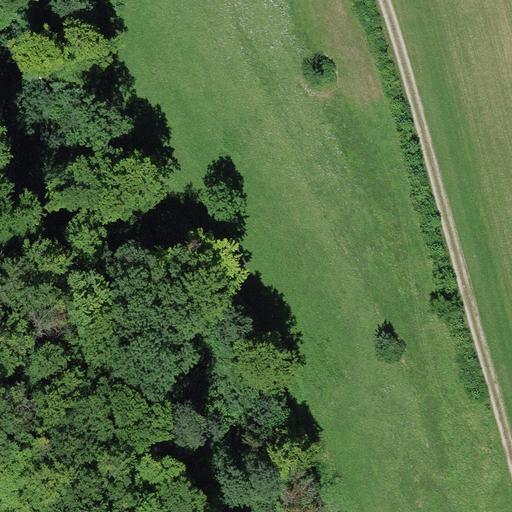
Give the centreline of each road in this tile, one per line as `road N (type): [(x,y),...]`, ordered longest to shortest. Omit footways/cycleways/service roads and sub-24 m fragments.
road 1 (track): [(511,468),(380,0)]
road 2 (unclassified): [(187,511),(0,168)]
